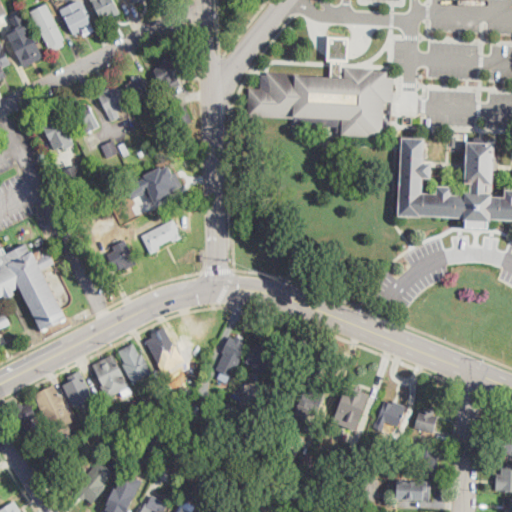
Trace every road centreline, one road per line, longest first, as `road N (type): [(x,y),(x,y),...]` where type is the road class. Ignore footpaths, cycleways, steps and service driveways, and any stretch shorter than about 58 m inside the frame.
road 1 (secondary): [(220,287),(275,293),(473,371)]
road 2 (secondary): [(0,381),(154,303),(220,287)]
road 3 (residential): [(0,108),(204,9)]
road 4 (tertiary): [(214,108),(220,287)]
road 5 (residential): [(462,511),(473,371)]
road 6 (tertiary): [(288,0),(227,77),(214,108)]
